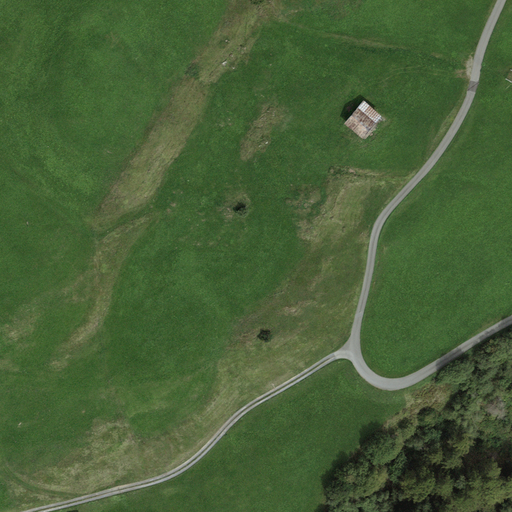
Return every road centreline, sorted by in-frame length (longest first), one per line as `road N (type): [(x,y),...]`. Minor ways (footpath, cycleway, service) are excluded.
road 1 (unclassified): [(511,319),(398,383),(374,380),(354,351),(378,224),(458,120),(500,0)]
road 2 (track): [(354,351),(261,398),(181,469),(36,511)]
